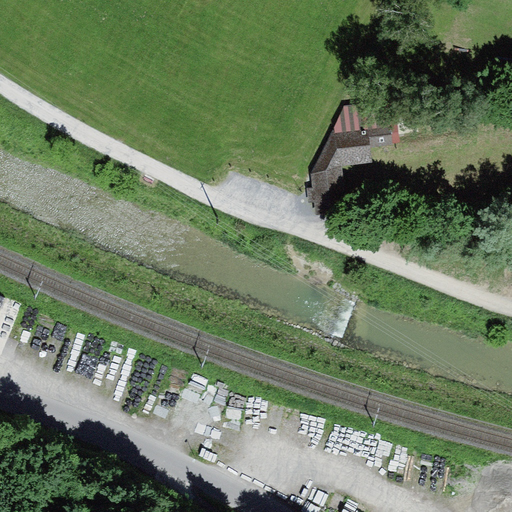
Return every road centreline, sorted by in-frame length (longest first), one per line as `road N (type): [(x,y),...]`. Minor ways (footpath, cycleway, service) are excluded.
road 1 (track): [(0,79),(144,166),(511,308)]
road 2 (unclassified): [(0,405),(211,511)]
